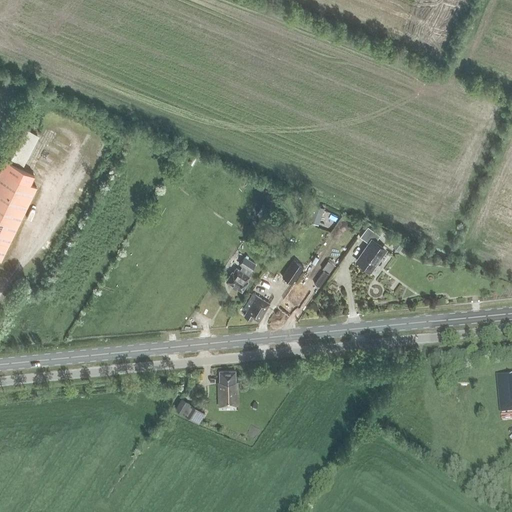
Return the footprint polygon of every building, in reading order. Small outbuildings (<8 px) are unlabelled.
[(25,129),(10,160),(22,166),(37,135),(25,129)] [(33,176),(2,161),(0,165),(0,260),(1,260),(36,187),(29,184),(33,176)] [(263,204),(256,213),(257,214),(260,216),(267,207),(265,204),(263,204)] [(322,213),(324,208),(314,205),(313,210),(308,222),(318,225),(322,213)] [(368,226),(360,237),(369,243),(357,260),(370,269),(384,250),(374,243),(380,235),(368,226)] [(403,246),(395,241),(391,246),(399,252),(403,246)] [(239,264),(242,266),(240,269),(237,267),(233,272),(232,271),(226,280),(241,291),(247,282),(246,281),(249,276),(248,275),(256,264),(244,257),(239,264)] [(282,277),(292,284),(303,267),(293,260),(282,277)] [(322,268),(323,269),(329,273),(334,265),(328,261),(322,268)] [(280,269),(274,265),(267,275),(275,281),(279,275),(276,274),(280,269)] [(329,273),(323,269),(314,283),(319,287),(329,273)] [(286,301),(285,300),(279,308),(289,315),(295,307),(294,306),(300,297),(292,292),(286,301)] [(253,293),(243,309),(246,311),(243,315),(251,320),(252,318),(258,322),(264,312),(269,303),(253,293)] [(237,381),(235,382),(235,371),(219,372),(219,382),(218,382),(219,406),(231,406),(231,404),(238,404),(237,381)] [(511,373),(497,375),(500,412),(511,411),(511,373)] [(181,399),(175,409),(198,423),(204,413),(181,399)]
